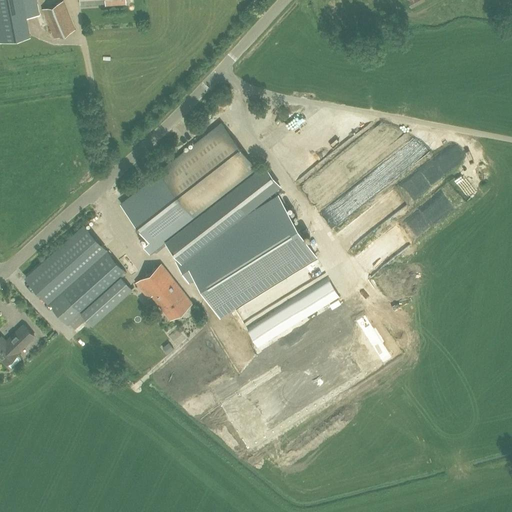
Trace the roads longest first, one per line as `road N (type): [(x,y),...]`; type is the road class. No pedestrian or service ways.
road 1 (unclassified): [(511,142),(255,92),(220,71)]
road 2 (unclassified): [(0,276),(220,71)]
